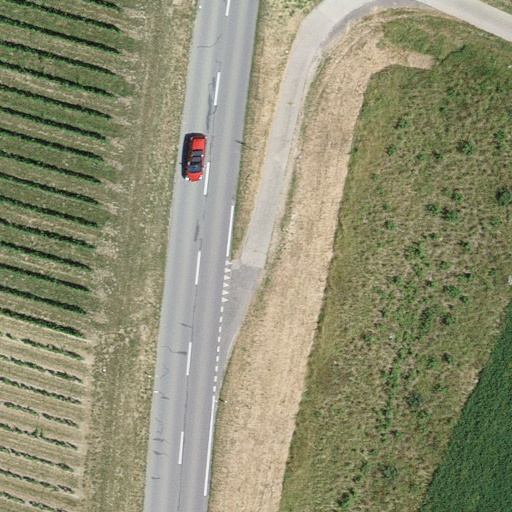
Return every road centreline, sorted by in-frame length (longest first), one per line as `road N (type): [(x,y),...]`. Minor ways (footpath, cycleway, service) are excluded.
road 1 (unclassified): [(183,354),(238,281),(264,220),(307,40),(350,0)]
road 2 (secondary): [(240,0),(183,354)]
road 3 (secondary): [(183,354),(175,511)]
